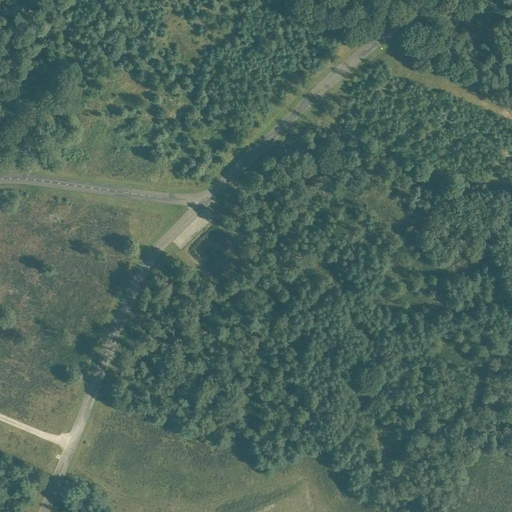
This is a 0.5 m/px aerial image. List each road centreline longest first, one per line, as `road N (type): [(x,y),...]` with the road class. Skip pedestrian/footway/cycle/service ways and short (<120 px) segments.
road 1 (unclassified): [(43,511),(149,251),(210,199)]
road 2 (unclassified): [(210,199),(431,0)]
road 3 (unclassified): [(0,180),(210,199)]
